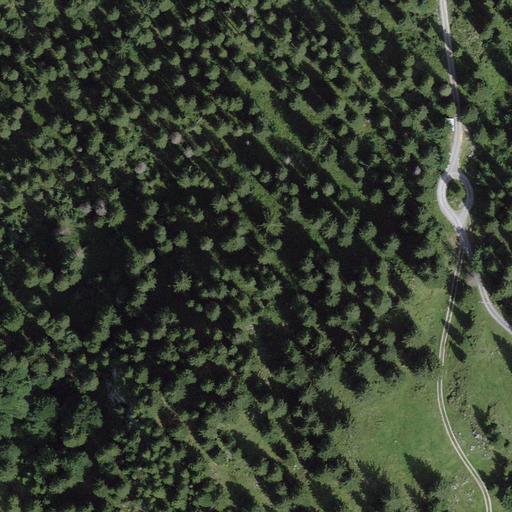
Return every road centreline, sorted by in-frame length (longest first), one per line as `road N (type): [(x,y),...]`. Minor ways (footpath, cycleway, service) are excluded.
road 1 (track): [(442,0),(458,129),(454,168),(440,197),(458,219),(484,301),(511,331)]
road 2 (track): [(488,511),(483,488),(451,436),(439,387),(465,246)]
